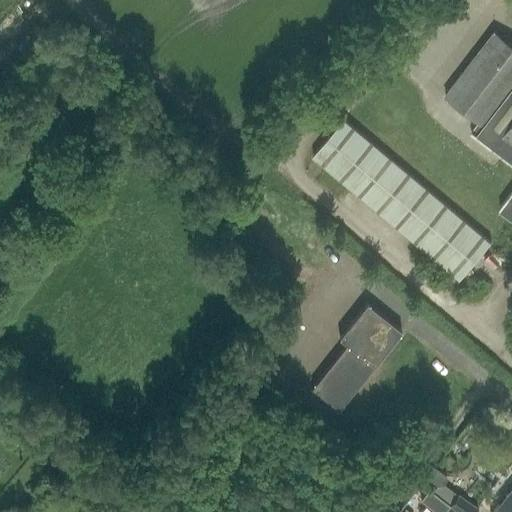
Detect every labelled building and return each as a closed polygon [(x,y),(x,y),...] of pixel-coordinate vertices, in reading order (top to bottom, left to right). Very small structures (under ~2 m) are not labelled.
[(511,44),(495,31),(446,95),(480,121),(471,132),(511,163),(511,192),(500,208),(511,217),(511,44)] [(491,243),(344,119),(313,156),(460,279),(491,243)] [(339,409),(402,331),(367,303),(339,337),(347,344),(312,388),(339,409)] [(243,382),(262,397),(270,388),(250,372),(243,382)] [(427,475),(439,484),(447,475),(434,465),(427,475)] [(511,511),(511,488),(493,511),(511,511)] [(443,511),(449,505),(429,489),(421,499),(433,508),(430,511),(443,511)] [(450,504),(460,511),(474,511),(477,508),(457,494),(450,504)]
